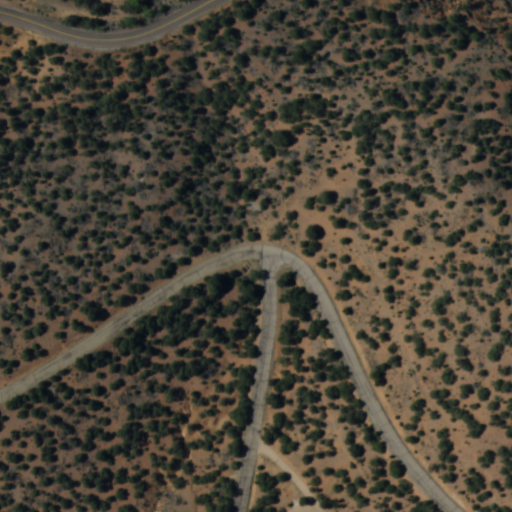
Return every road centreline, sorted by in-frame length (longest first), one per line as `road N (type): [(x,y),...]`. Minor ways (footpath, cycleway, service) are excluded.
road 1 (residential): [(454,511),(388,437),(319,292),(291,259),(271,251),(211,264),(0,396)]
road 2 (residential): [(271,251),(266,343),(237,511)]
road 3 (residential): [(0,11),(96,39),(135,34),(209,0)]
